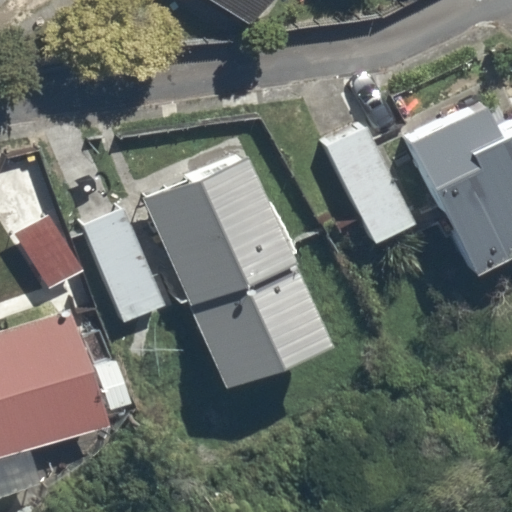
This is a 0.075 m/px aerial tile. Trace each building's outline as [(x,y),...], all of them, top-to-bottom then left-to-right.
[(246,0),(213,0),(238,15),(246,0)] [(476,97),(399,135),(459,259),(511,233),(511,117),(490,128),(476,97)] [(361,115),(317,135),(362,236),(406,217),(361,115)] [(176,292),(209,374),(319,330),(242,136),(71,205),(115,316),(176,292)] [(43,194),(2,221),(42,282),(83,256),(43,194)] [(63,296),(0,317),(0,449),(104,413),(63,296)]
